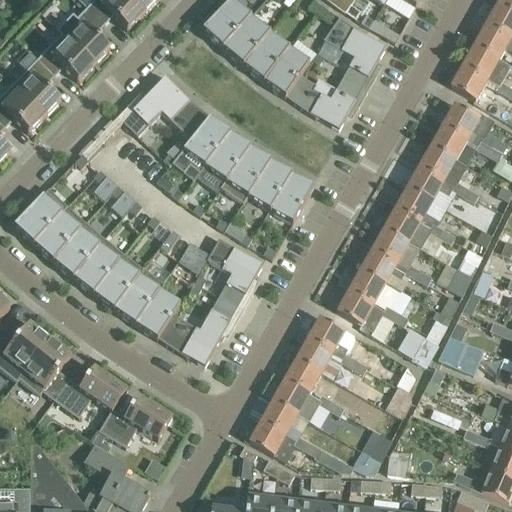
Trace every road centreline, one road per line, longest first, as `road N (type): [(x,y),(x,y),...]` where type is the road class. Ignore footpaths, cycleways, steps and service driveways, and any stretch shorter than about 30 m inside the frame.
road 1 (residential): [(463,0),(225,420)]
road 2 (residential): [(0,203),(199,0)]
road 3 (residential): [(0,261),(119,355),(225,420)]
